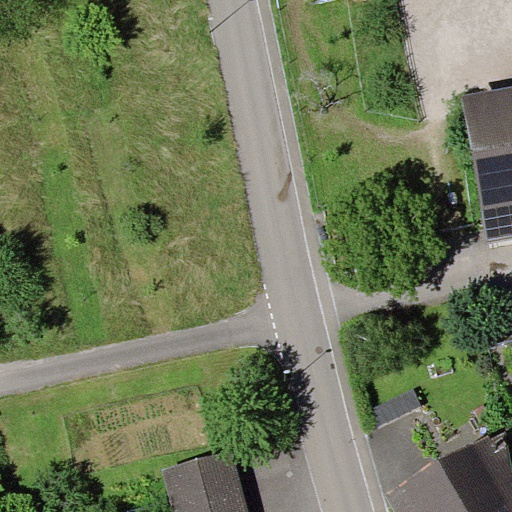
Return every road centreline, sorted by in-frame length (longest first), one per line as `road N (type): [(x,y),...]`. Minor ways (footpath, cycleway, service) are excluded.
road 1 (tertiary): [(349,511),(232,0)]
road 2 (unknown): [(302,316),(0,382)]
